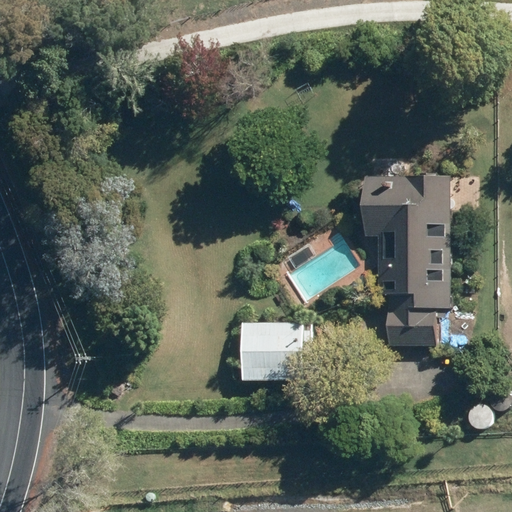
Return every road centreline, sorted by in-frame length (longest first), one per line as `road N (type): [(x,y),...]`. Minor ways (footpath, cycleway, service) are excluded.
road 1 (unclassified): [(0,99),(184,42),(336,17),(511,15)]
road 2 (unclassified): [(0,511),(23,410),(24,354),(0,246)]
